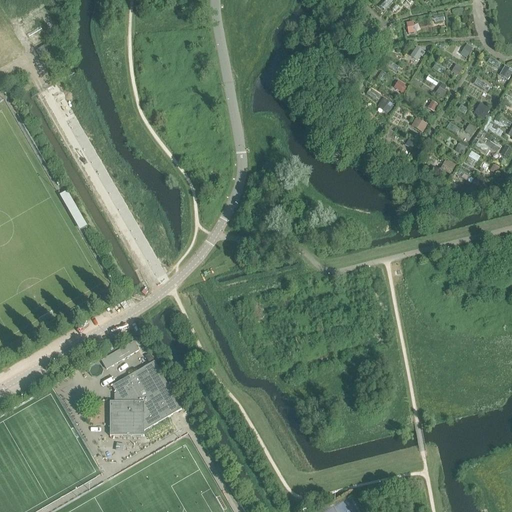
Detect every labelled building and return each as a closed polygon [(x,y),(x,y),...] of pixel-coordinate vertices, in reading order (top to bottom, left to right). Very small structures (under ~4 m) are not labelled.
[(45,46),(36,51),(41,61),(51,56),(45,46)] [(432,103),(428,110),(433,113),(437,106),(432,103)] [(133,344),(101,363),(106,371),(138,353),(133,344)] [(150,355),(145,358),(149,364),(154,362),(150,355)] [(131,438),(142,438),(143,438),(143,437),(143,433),(181,412),(154,363),(139,372),(128,372),(128,378),(111,388),(115,395),(115,396),(115,397),(117,397),(117,404),(113,404),(110,404),(109,404),(109,405),(109,415),(109,416),(109,426),(121,426),(120,438),(121,438),(131,438)]
